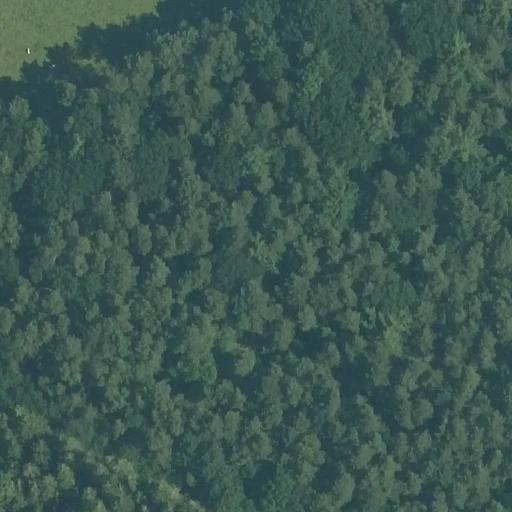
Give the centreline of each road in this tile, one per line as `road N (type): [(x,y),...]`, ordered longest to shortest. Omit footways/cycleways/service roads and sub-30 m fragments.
road 1 (track): [(328,511),(40,363),(0,323)]
road 2 (track): [(0,358),(110,427),(276,511)]
